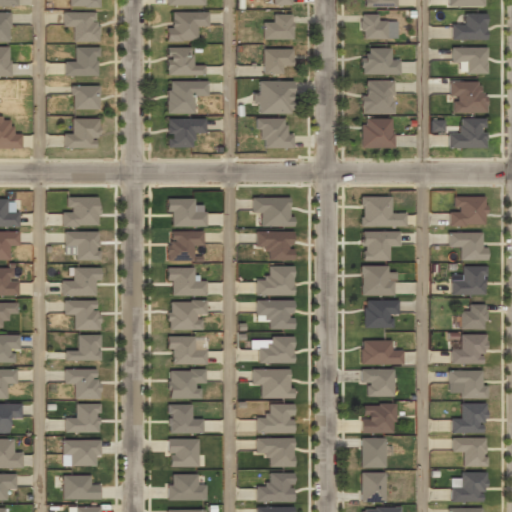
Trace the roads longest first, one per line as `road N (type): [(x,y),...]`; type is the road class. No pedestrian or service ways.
road 1 (residential): [(134,511),(140,0)]
road 2 (residential): [(0,175),(511,175)]
road 3 (residential): [(328,511),(328,0)]
